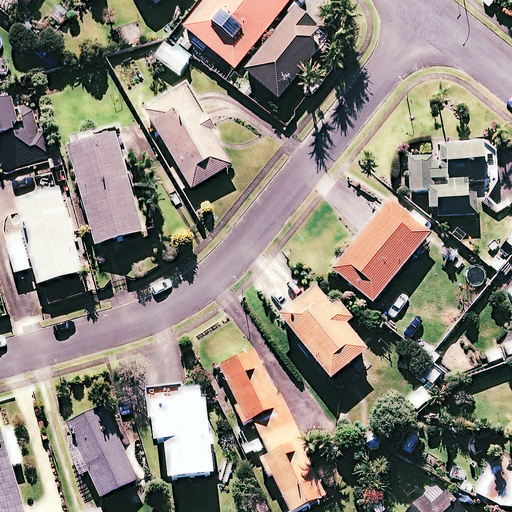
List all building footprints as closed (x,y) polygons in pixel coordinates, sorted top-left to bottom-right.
[(204,0),(183,27),(235,68),(288,0),(204,0)] [(295,6),(244,69),(278,97),(320,46),(309,38),(319,26),(295,6)] [(188,60),(164,42),(154,56),(178,73),(188,60)] [(232,165),(187,84),(144,108),(190,188),(232,165)] [(0,172),(50,155),(26,89),(0,98),(0,172)] [(143,230),(115,130),(67,144),(95,244),(143,230)] [(495,180),(494,141),(436,143),(437,155),(407,156),(408,190),(426,189),(427,217),(475,215),(474,191),(466,192),(466,181),(495,180)] [(82,271),(59,179),(36,184),(38,193),(16,198),(24,230),(5,235),(14,272),(33,268),(37,282),(82,271)] [(428,232),(387,198),(329,268),(370,301),(428,232)] [(330,305),(313,284),(277,312),(327,377),(364,348),(343,322),(348,318),(335,301),(330,305)] [(511,340),(501,344),(505,356),(511,354),(511,340)] [(270,456),(263,460),(260,461),(270,480),(272,479),(290,511),(296,511),(325,497),(301,450),(305,448),(254,351),(218,369),(238,407),(233,409),(242,427),(252,422),(270,456)] [(426,361),(416,371),(430,384),(440,374),(426,361)] [(201,404),(200,391),(148,397),(153,443),(163,442),(167,481),(213,476),(205,404),(201,404)] [(137,480),(104,405),(68,421),(100,496),(137,480)] [(21,462),(11,425),(0,427),(0,511),(24,511),(11,465),(21,462)] [(421,437),(409,429),(397,449),(409,456),(421,437)] [(500,505),(511,506),(511,471),(486,461),(473,494),(500,505)] [(462,511),(463,511),(435,482),(402,511),(462,511)] [(348,496),(340,509),(345,511),(360,511),(364,506),(348,496)]
